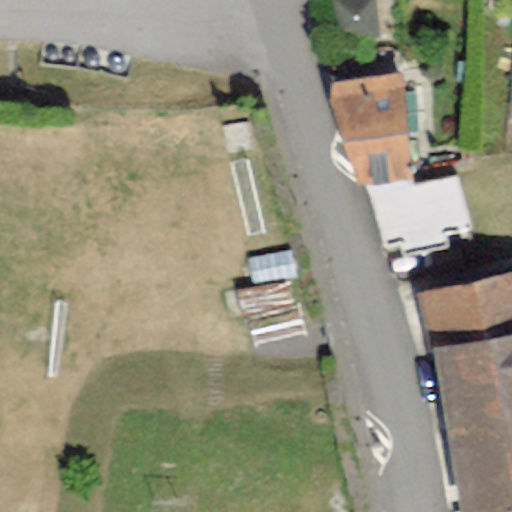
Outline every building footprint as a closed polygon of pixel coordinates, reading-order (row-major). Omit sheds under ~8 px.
[(373,0),(366,0),(338,1),(343,34),(377,33),(373,0)] [(334,88),(365,188),(372,188),(414,179),(393,76),(334,88)] [(416,185),(414,179),(372,188),(385,251),(400,248),(402,259),(450,249),(447,234),(471,229),(460,176),(416,185)] [(511,278),(426,295),(438,355),(511,340),(511,278)] [(511,340),(438,355),(444,391),(461,482),(466,511),(501,511),(511,510),(511,340)]
